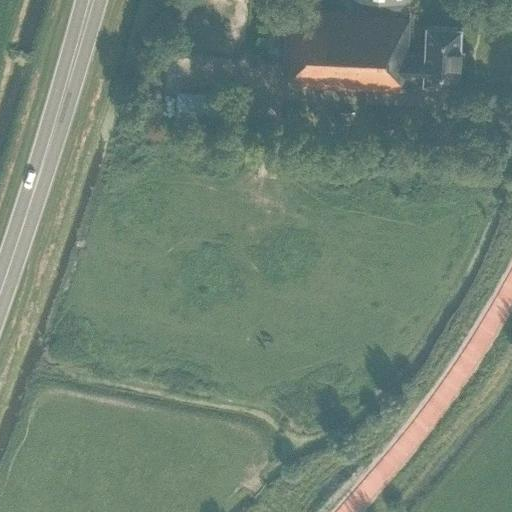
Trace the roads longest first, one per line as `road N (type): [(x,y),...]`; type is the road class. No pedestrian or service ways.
road 1 (trunk): [(0,283),(85,0)]
road 2 (unclassified): [(350,511),(406,447),(511,287)]
